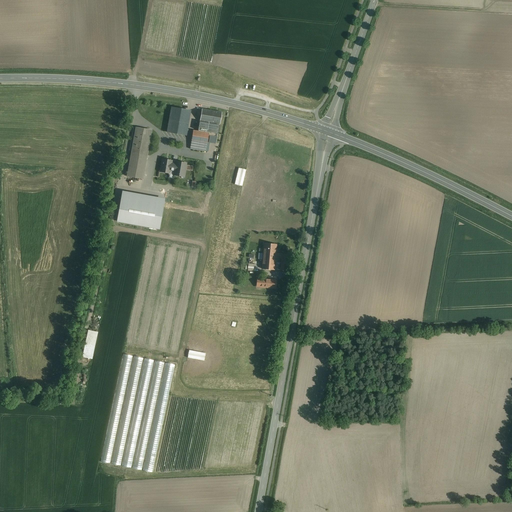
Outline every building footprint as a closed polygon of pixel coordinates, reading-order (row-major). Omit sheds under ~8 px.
[(235,21),(231,37),(239,39),(243,23),(235,21)] [(221,87),(223,80),(215,78),(213,85),(221,87)] [(171,107),(167,132),(182,135),(187,110),(171,107)] [(222,112),(202,109),(200,121),(211,123),(220,124),(222,112)] [(151,130),(136,128),(127,176),(142,179),(151,130)] [(210,134),(193,131),(191,140),(207,143),(208,144),(210,134)] [(207,143),(191,140),(190,149),(205,152),(207,143)] [(172,161),(162,159),(161,169),(164,169),(164,172),(170,173),(170,170),(174,171),(176,164),(172,163),(172,161)] [(176,162),(176,164),(174,171),(174,175),(179,176),(180,175),(184,175),(186,164),(176,162)] [(119,190),(114,222),(157,229),(163,198),(119,190)] [(220,229),(217,246),(224,248),(228,231),(220,229)] [(276,244),(263,243),(261,269),(274,270),(275,259),(280,259),(279,270),(285,271),(287,254),(276,253),(276,244)] [(276,280),(256,278),(255,288),(260,288),(275,289),(276,280)] [(92,359),(96,331),(86,330),(82,357),(92,359)]
